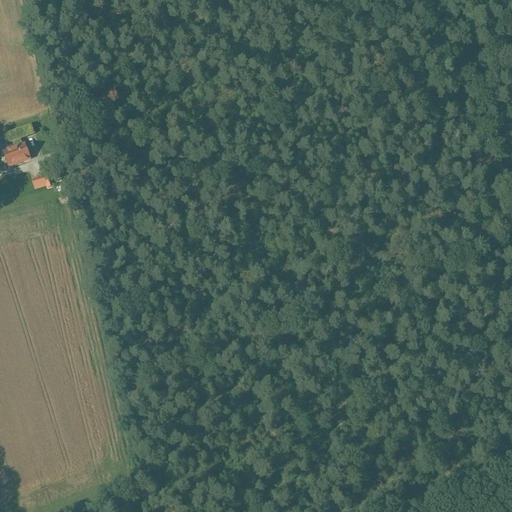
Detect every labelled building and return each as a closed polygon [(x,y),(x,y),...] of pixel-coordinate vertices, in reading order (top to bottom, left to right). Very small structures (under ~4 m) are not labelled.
[(34,134),(32,125),(1,136),(5,144),(34,134)] [(24,144),(8,151),(7,153),(9,158),(11,159),(13,165),(30,160),(24,144)] [(11,159),(9,158),(7,153),(8,151),(3,152),(8,167),(13,165),(11,159)] [(55,160),(45,163),(47,169),(57,166),(55,160)] [(50,175),(44,177),(46,185),(48,189),(54,187),(50,175)] [(44,177),(33,181),(36,188),(46,185),(44,177)]
